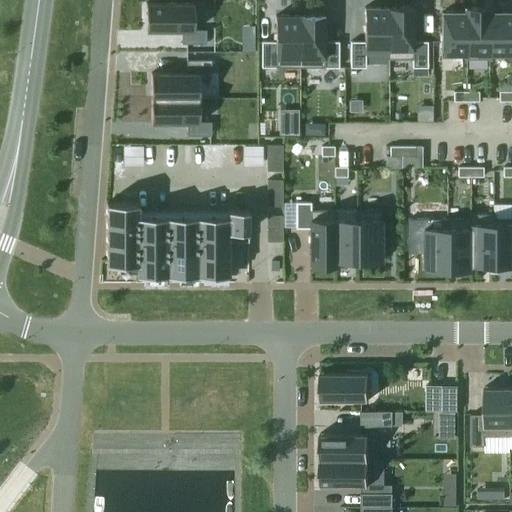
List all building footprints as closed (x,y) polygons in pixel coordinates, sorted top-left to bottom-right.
[(146,3),(146,31),(182,31),(182,44),(206,44),(206,30),(194,30),(194,3),(146,3)] [(389,59),(389,7),(364,7),(364,41),(351,41),(350,67),(366,67),(366,54),(387,54),(387,59),(389,59)] [(413,7),(389,7),(389,59),(412,59),(412,67),(428,67),(428,41),(414,41),(413,7)] [(491,54),(491,7),(464,7),(465,12),(464,54),(464,59),(491,59),(491,54)] [(511,54),(511,11),(500,12),(500,7),(491,7),(491,54),(511,54)] [(464,54),(465,12),(442,12),(442,54),(464,54)] [(300,67),(300,15),(276,15),(276,41),(262,41),(262,67),(300,67)] [(325,15),(300,15),(300,67),(325,67),(339,67),(339,41),(325,41),(325,15)] [(151,72),(151,97),(199,97),(199,73),(211,74),(211,59),(187,59),(187,72),(151,72)] [(466,101),(466,91),(454,91),(454,101),(466,101)] [(466,101),(479,101),(479,97),(479,91),(466,91),(466,101)] [(511,101),(511,91),(499,91),(499,97),(499,101),(511,101)] [(151,97),(151,123),(187,123),(187,135),(211,135),(211,121),(199,121),(199,97),(151,97)] [(286,125),(286,134),(299,134),(299,125),(286,125)] [(267,171),(282,171),(282,144),(267,144),(267,171)] [(334,146),(329,146),(321,146),(321,156),(334,156),(334,146)] [(390,146),(390,155),(402,156),(402,146),(390,146)] [(402,156),(415,156),(415,146),(402,146),(402,156)] [(458,170),(458,176),(471,176),(471,167),(458,166),(458,170)] [(511,176),(511,166),(503,166),(503,170),(503,176),(511,176)] [(348,176),(348,170),(347,167),(334,167),(334,176),(348,176)] [(483,170),(483,167),(471,167),(471,176),(483,177),(483,170)] [(283,206),(283,179),(267,179),(267,206),(283,206)] [(248,209),(228,209),(228,211),(228,215),(138,215),(138,202),(109,202),(106,202),(106,263),(136,263),(136,274),(229,274),(229,241),(248,241),(248,209)] [(334,209),(311,209),(311,202),(296,202),(296,228),(310,228),(310,266),(334,266),(334,209)] [(357,209),(355,209),(355,219),(336,219),(336,209),(334,209),(334,266),(336,266),(336,261),(357,261),(357,209)] [(382,209),(357,209),(357,261),(382,261),(382,251),(382,209)] [(448,270),(471,270),(471,213),(469,213),(469,218),(448,218),(448,270)] [(472,265),(493,265),(493,213),(491,213),(471,213),(471,270),(472,270),(472,265)] [(493,265),(511,265),(511,217),(495,218),(495,213),(493,213),(493,265)] [(267,215),(267,241),(283,241),(282,215),(267,215)] [(423,270),(448,270),(448,218),(446,218),(446,228),(423,228),(423,270)] [(369,372),(320,372),(320,400),(369,400),(369,372)] [(428,398),(428,410),(443,410),(443,384),(434,385),(434,398),(428,398)] [(458,411),(458,385),(443,384),(443,410),(458,411)] [(511,435),(511,386),(485,386),(485,414),(471,414),(471,445),(485,445),(485,435),(511,435)] [(393,425),(393,410),(361,410),(361,425),(393,425)] [(440,412),(440,420),(456,420),(456,412),(440,412)] [(378,458),(378,433),(320,433),(320,458),(378,458)] [(320,458),(320,484),(369,484),(369,459),(378,459),(378,458),(320,458)] [(393,492),(362,492),(361,506),(393,506),(393,492)]
